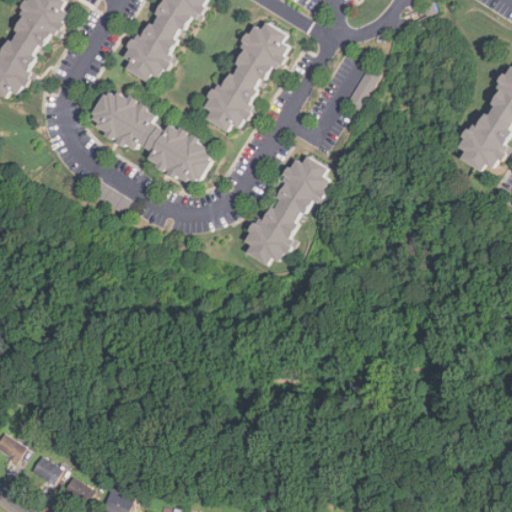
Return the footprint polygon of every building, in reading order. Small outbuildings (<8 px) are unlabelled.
[(15,95),(50,34),(60,40),(73,18),(69,15),(74,5),(65,0),(33,0),(12,37),(8,35),(0,49),(0,91),(2,93),(5,88),(15,95)] [(129,70),(151,82),(155,75),(161,78),(177,56),(174,54),(195,18),(201,19),(211,0),(168,0),(146,37),(140,33),(127,57),(135,61),(129,70)] [(208,108),(212,110),(207,118),(230,131),(234,124),(244,129),(256,106),(252,104),(274,65),(280,68),(292,46),(285,43),(290,34),(266,21),(263,28),(255,23),(208,108)] [(351,100),(364,109),(388,70),(374,61),(351,100)] [(511,63),(464,146),(463,145),(458,155),(480,167),(482,163),(492,169),(511,134),(511,63)] [(201,182),(219,143),(105,90),(87,130),(201,182)] [(251,252),(272,265),(277,258),(282,262),(288,253),(292,255),(301,240),(296,237),(318,201),(321,203),(336,180),(328,176),(333,169),(311,156),(308,163),(299,158),(286,181),(289,184),(277,207),(275,206),(267,221),(262,217),(249,240),(255,245),(251,252)] [(131,217),(140,204),(104,182),(96,196),(131,217)] [(0,442),(0,450),(20,462),(29,447),(6,433),(0,442)] [(64,470),(44,456),(33,472),(54,486),(64,470)] [(92,489),(74,479),(67,491),(85,501),(92,489)] [(103,511),(130,511),(136,497),(112,488),(103,511)]
